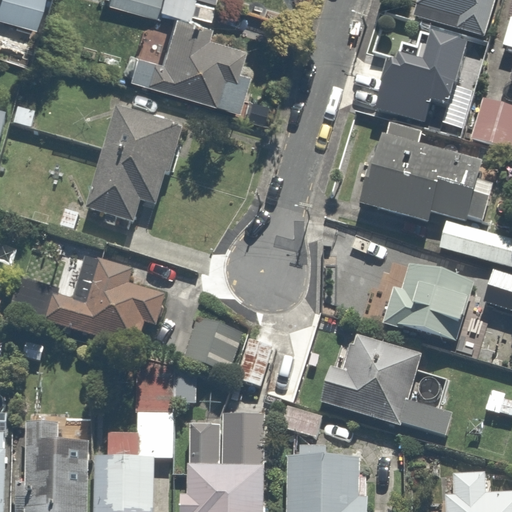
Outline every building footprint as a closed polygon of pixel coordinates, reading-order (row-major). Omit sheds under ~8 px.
[(46,0),(0,0),(0,23),(40,32),(46,0)] [(166,0),(108,0),(107,4),(164,15),(166,0)] [(423,0),(419,16),(493,36),(502,0),(423,0)] [(165,61),(133,55),(127,84),(182,94),(178,114),(246,128),(258,66),(252,65),(255,51),(213,43),(216,29),(173,21),(165,61)] [(429,78),(392,68),(378,120),(435,135),(439,119),(464,126),(484,51),(439,39),(429,78)] [(472,108),(482,112),(470,149),(511,162),(511,65),(488,58),(472,108)] [(185,132),(119,113),(91,215),(141,229),(147,208),(162,212),(185,132)] [(14,117),(0,115),(0,139),(11,141),(14,117)] [(476,160),(386,140),(370,213),(449,231),(444,254),(511,268),(511,207),(475,199),(479,180),(471,178),(476,160)] [(106,267),(92,310),(58,300),(60,295),(26,284),(15,317),(133,355),(163,331),(173,301),(135,289),(138,277),(106,267)] [(485,290),(416,269),(408,294),(398,291),(386,331),(446,350),(451,333),(469,339),(485,290)] [(511,311),(497,311),(496,360),(511,360),(511,311)] [(280,350),(199,323),(185,367),(266,393),(280,350)] [(427,357),(356,339),(347,375),(335,372),(325,411),(452,442),(458,419),(414,408),(427,357)] [(114,461),(103,461),(102,511),(162,511),(163,465),(183,465),(183,407),(200,407),(201,375),(138,374),(137,438),(114,438),(114,461)] [(0,511),(14,511),(19,429),(7,429),(8,418),(0,418),(0,511)] [(31,420),(30,486),(21,486),(21,511),(93,511),(94,440),(75,440),(75,421),(31,420)] [(271,511),(272,447),(225,446),(225,428),(198,427),(197,499),(187,499),(186,511),(271,511)] [(373,457),(293,457),(292,511),(396,511),(397,489),(373,489),(373,457)] [(461,501),(452,501),(451,511),(511,511),(511,498),(491,498),(491,479),(461,479),(461,501)]
